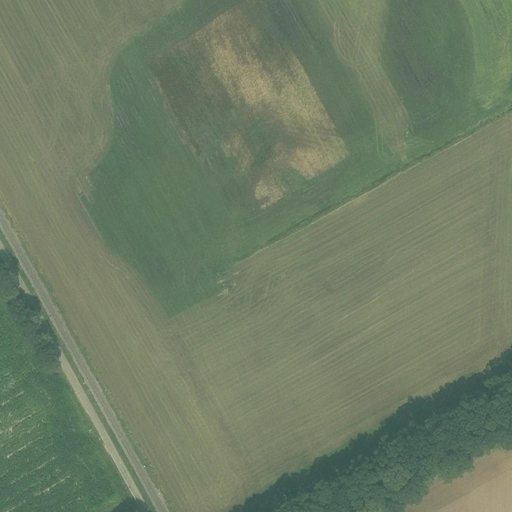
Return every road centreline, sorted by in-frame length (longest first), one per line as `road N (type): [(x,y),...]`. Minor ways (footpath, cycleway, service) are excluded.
road 1 (unclassified): [(0,248),(144,511)]
road 2 (track): [(348,511),(511,413)]
